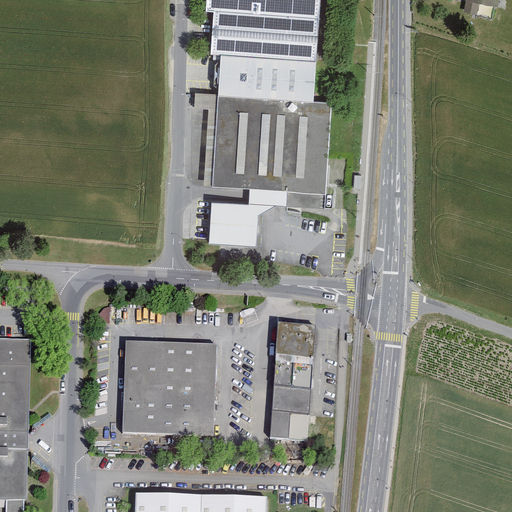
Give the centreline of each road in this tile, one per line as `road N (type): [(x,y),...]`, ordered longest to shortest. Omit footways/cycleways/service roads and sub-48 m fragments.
road 1 (primary): [(399,0),(393,298)]
road 2 (unclassified): [(173,278),(181,0)]
road 3 (unknown): [(268,335),(123,333),(116,341),(114,448)]
road 4 (residential): [(68,511),(75,270)]
road 5 (unclassified): [(393,298),(173,278)]
road 6 (primary): [(393,298),(370,511)]
road 7 (unclassified): [(393,298),(511,331)]
